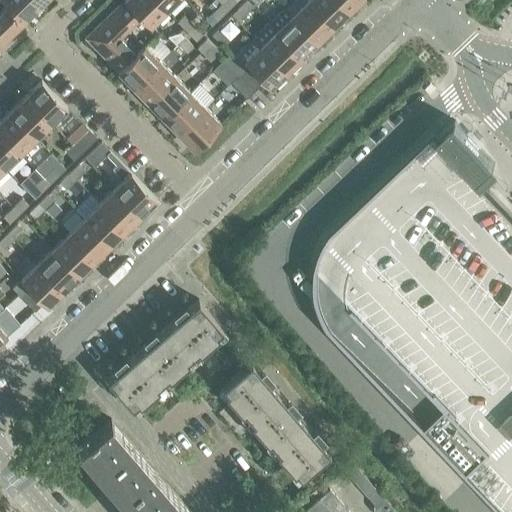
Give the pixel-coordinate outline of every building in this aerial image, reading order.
[(4,0),(7,3),(8,3),(24,19),(40,4),(36,0),(4,0)] [(103,55),(105,53),(119,68),(120,68),(137,52),(136,51),(120,35),(141,15),(141,14),(127,0),(125,0),(126,0),(111,15),(109,13),(85,36),(103,55)] [(127,0),(141,14),(141,15),(150,25),(167,9),(157,0),(127,0)] [(157,0),(167,9),(175,0),(157,0)] [(220,4),(216,0),(213,0),(208,5),(213,10),(220,4)] [(223,0),(221,3),(227,9),(236,0),(223,0)] [(243,14),(253,5),(248,0),(244,0),(237,8),(243,14)] [(318,41),(333,25),(308,0),(305,0),(292,14),(318,41)] [(338,0),(308,0),(333,25),(349,10),(338,0)] [(338,0),(349,10),(359,0),(338,0)] [(0,39),(10,29),(12,31),(24,19),(8,3),(7,3),(0,10),(0,39)] [(213,10),(211,12),(218,18),(227,9),(221,3),(220,4),(213,10)] [(302,56),(318,41),(292,14),(285,7),(269,22),(302,56)] [(184,15),(178,21),(187,30),(193,24),(184,15)] [(221,27),(233,37),(241,28),(230,17),(221,27)] [(269,22),(254,37),(287,71),(302,56),(269,22)] [(202,33),(193,24),(187,30),(196,40),(202,33)] [(187,51),(193,45),(184,36),(178,42),(187,51)] [(271,87),(287,71),(254,37),(233,57),(236,59),(244,67),(239,72),(255,88),(264,80),(271,87)] [(197,47),(203,53),(213,44),(206,38),(197,47)] [(144,43),(136,51),(137,52),(120,68),(119,68),(117,69),(133,85),(160,59),(144,43)] [(203,53),(210,60),(219,51),(213,44),(203,53)] [(175,75),(160,59),(133,85),(148,101),(175,75)] [(238,74),(239,72),(244,67),(236,59),(229,65),(238,74)] [(246,97),(255,88),(239,72),(238,74),(231,81),(246,97)] [(148,101),(163,116),(190,90),(175,75),(148,101)] [(41,79),(25,95),(51,122),(67,106),(41,79)] [(163,116),(178,132),(205,106),(190,90),(163,116)] [(36,137),(51,122),(25,95),(10,110),(36,137)] [(221,122),(205,106),(178,132),(194,148),(221,122)] [(0,131),(20,152),(36,137),(10,110),(0,119),(0,131)] [(319,253),(315,268),(344,298),(352,307),(365,320),(398,355),(392,360),(387,365),(386,364),(380,358),(373,350),(368,355),(364,358),(363,360),(362,361),(378,378),(430,433),(456,461),(458,459),(456,456),(475,437),(489,451),(504,437),(511,430),(511,214),(478,179),(495,163),(480,147),(456,122),(456,121),(455,120),(438,136),(434,132),(401,163),(334,227),(325,240),(319,253)] [(88,127),(72,143),(81,152),(97,136),(88,127)] [(0,162),(5,167),(20,152),(0,131),(0,162)] [(110,150),(101,140),(85,156),(94,166),(106,153),(110,150)] [(72,143),(65,150),(74,159),(81,152),(72,143)] [(122,179),(114,187),(141,213),(143,216),(152,208),(149,205),(157,198),(110,150),(106,153),(116,164),(112,169),(122,179)] [(76,178),(85,169),(79,162),(69,171),(76,178)] [(53,167),(44,176),(50,182),(59,173),(53,167)] [(44,176),(37,169),(27,178),(34,185),(44,176)] [(66,187),(76,178),(69,171),(60,181),(66,187)] [(44,176),(34,185),(40,191),(50,182),(44,176)] [(125,228),(141,213),(114,187),(99,202),(125,228)] [(45,208),(54,199),(48,193),(39,202),(45,208)] [(22,197),(13,206),(19,212),(28,203),(22,197)] [(35,217),(45,208),(39,202),(29,211),(35,217)] [(125,228),(99,202),(84,217),(110,244),(125,228)] [(13,206),(3,215),(9,222),(19,212),(13,206)] [(84,217),(68,232),(94,259),(110,244),(84,217)] [(14,238),(23,229),(17,223),(8,232),(14,238)] [(0,242),(4,247),(14,238),(8,232),(0,239),(0,242)] [(94,259),(68,232),(53,247),(79,274),(94,259)] [(53,247),(37,262),(63,289),(79,274),(53,247)] [(21,278),(28,284),(44,301),(47,305),(63,289),(37,262),(21,278)] [(19,293),(28,284),(21,278),(12,287),(19,293)] [(35,310),(44,301),(28,284),(19,293),(35,310)] [(178,316),(168,325),(195,356),(225,330),(198,298),(188,308),(185,305),(175,313),(178,316)] [(148,342),(138,351),(165,382),(195,356),(168,325),(158,334),(155,330),(145,339),(148,342)] [(134,408),(165,382),(138,351),(128,360),(125,356),(115,364),(118,368),(107,377),(134,408)] [(220,387),(247,417),(278,390),(269,380),(272,377),(264,368),(261,371),(251,360),(220,387)] [(290,398),(287,401),(278,390),(247,417),(273,447),(304,420),(295,410),(298,407),(290,398)] [(105,478),(123,499),(156,470),(111,418),(78,446),(96,468),(93,472),(100,480),(105,478)] [(313,431),(304,420),(273,447),(299,478),(330,451),(321,440),(324,437),(316,428),(313,431)] [(349,458),(341,465),(342,466),(368,496),(374,503),(373,510),(375,511),(385,511),(391,507),(376,489),(349,458)] [(191,511),(156,470),(123,499),(134,511),(191,511)] [(349,511),(329,489),(301,511),(349,511)]
